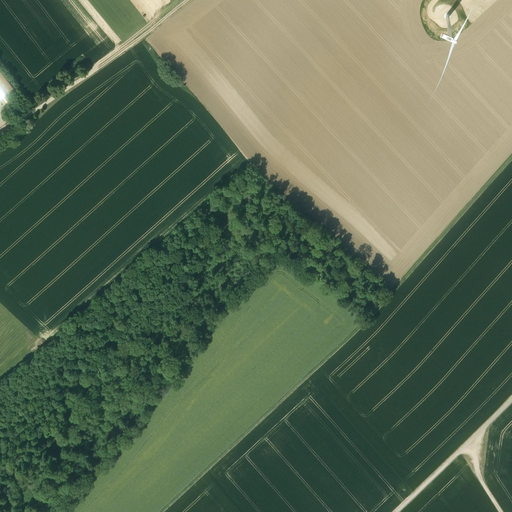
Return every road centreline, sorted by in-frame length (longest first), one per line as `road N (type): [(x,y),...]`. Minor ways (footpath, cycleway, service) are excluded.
road 1 (track): [(511,156),(364,321),(160,511)]
road 2 (track): [(0,134),(186,0)]
road 3 (track): [(396,511),(511,398)]
